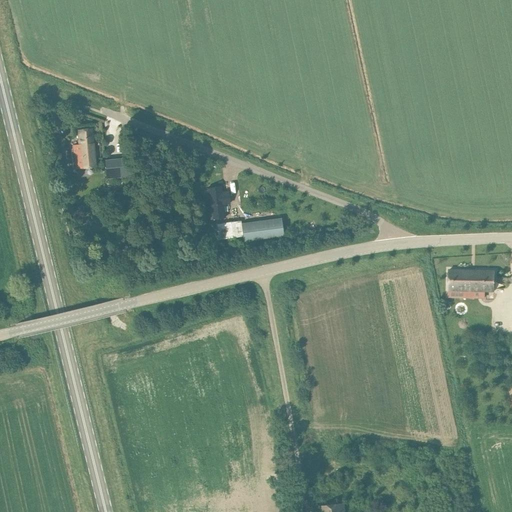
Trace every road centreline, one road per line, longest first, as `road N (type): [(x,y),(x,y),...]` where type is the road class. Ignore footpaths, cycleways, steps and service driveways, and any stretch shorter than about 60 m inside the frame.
road 1 (primary): [(105,511),(0,84)]
road 2 (unclassified): [(397,244),(364,212),(102,111)]
road 3 (tertiary): [(22,330),(262,272)]
road 4 (unclassified): [(302,485),(262,272)]
road 5 (tertiary): [(262,272),(397,244)]
